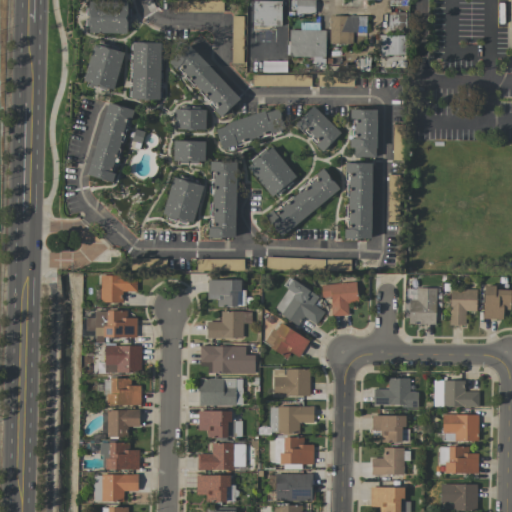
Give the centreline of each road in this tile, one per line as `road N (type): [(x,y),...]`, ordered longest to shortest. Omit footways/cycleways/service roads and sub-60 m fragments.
road 1 (tertiary): [(33,0),(19,511)]
road 2 (residential): [(173,304),(168,511)]
road 3 (residential): [(506,357),(346,356)]
road 4 (residential): [(346,356),(338,511)]
road 5 (residential): [(506,357),(504,511)]
road 6 (residential): [(420,0),(420,124)]
